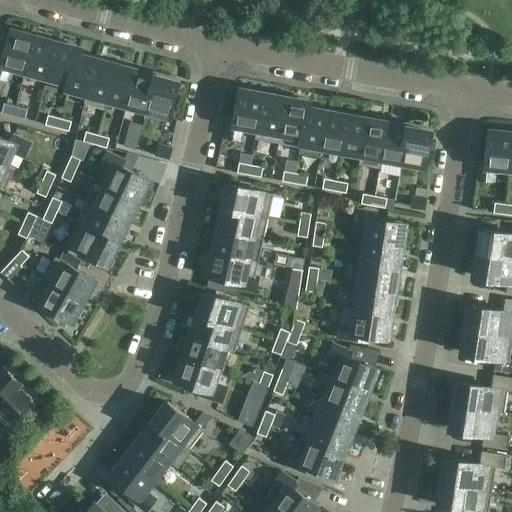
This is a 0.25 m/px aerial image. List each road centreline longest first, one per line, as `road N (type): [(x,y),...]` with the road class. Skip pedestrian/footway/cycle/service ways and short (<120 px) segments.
road 1 (residential): [(217,46),(149,342),(124,389),(92,395),(0,302)]
road 2 (residential): [(388,511),(419,385),(464,92)]
road 3 (residential): [(464,92),(217,46)]
road 4 (residential): [(217,46),(48,0)]
